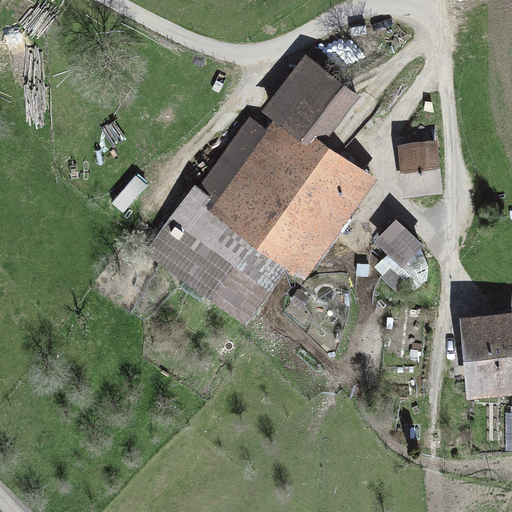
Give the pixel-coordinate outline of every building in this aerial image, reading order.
[(316,265),(389,169),(306,106),(232,201),(316,265)] [(416,144),(414,183),(443,184),(445,145),(416,144)] [(159,255),(258,322),(298,263),(199,196),(159,255)] [(159,235),(166,240),(176,226),(153,211),(140,230),(155,240),(159,235)] [(398,222),(375,244),(388,258),(374,270),(399,296),(415,281),(403,268),(423,249),(398,222)] [(482,394),(511,392),(511,314),(478,316),(482,394)]
